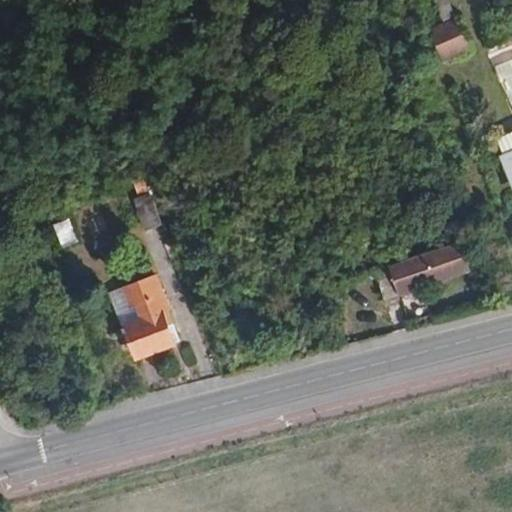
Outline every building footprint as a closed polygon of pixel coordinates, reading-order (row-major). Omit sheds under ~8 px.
[(460,19),(448,23),(432,31),(445,63),(473,51),(460,19)] [(511,61),(496,68),(511,106),(511,61)] [(511,131),(498,137),(511,171),(511,131)] [(152,196),(137,202),(149,232),(164,226),(152,196)] [(455,236),(376,266),(386,295),(465,265),(455,236)] [(168,329),(175,327),(170,314),(171,314),(158,277),(125,289),(133,309),(139,307),(145,322),(126,329),(138,359),(175,346),(168,329)] [(111,294),(124,330),(126,329),(145,322),(139,307),(133,309),(125,289),(111,294)] [(181,344),(175,327),(168,329),(175,346),(181,344)]
